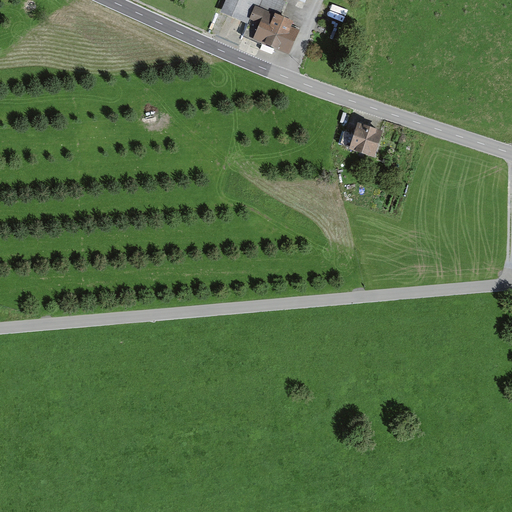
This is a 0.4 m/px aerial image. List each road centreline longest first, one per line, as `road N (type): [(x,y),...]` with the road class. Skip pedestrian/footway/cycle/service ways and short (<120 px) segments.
road 1 (unclassified): [(0,327),(511,283)]
road 2 (tertiary): [(511,153),(287,78),(108,0)]
